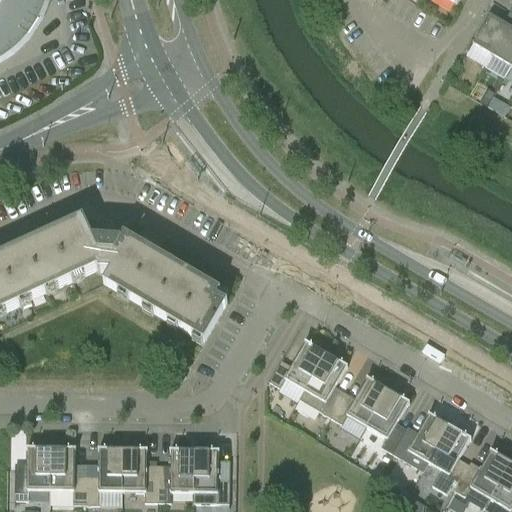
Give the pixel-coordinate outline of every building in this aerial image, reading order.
[(0,0),(0,59),(10,53),(26,38),(38,20),(44,0),(0,0)] [(511,23),(511,16),(509,14),(503,26),(489,18),(472,47),(492,59),(511,23)] [(511,23),(492,59),(510,69),(511,66),(511,23)] [(489,106),(492,100),(485,96),(482,101),(489,106)] [(502,103),(496,113),(506,119),(511,109),(502,103)] [(121,245),(103,243),(93,243),(83,222),(0,259),(0,311),(1,311),(3,316),(19,308),(20,310),(21,310),(18,303),(27,299),(29,304),(45,296),(46,298),(47,298),(44,291),(53,287),(56,292),(71,284),(72,286),(73,285),(70,279),(80,275),(82,280),(98,272),(100,276),(101,275),(110,276),(103,287),(128,302),(127,303),(128,304),(129,302),(152,316),(152,318),(153,319),(154,317),(177,331),(176,332),(177,333),(178,332),(202,346),(201,347),(202,347),(203,346),(204,347),(227,308),(216,301),(220,296),(124,239),(121,245)] [(266,389),(267,389),(269,386),(280,392),(285,383),(304,394),(305,394),(326,358),(305,345),(304,346),(305,347),(292,370),(282,364),(284,361),(283,360),(266,389)] [(348,370),(326,358),(305,394),(304,394),(299,403),(319,415),(315,422),(326,428),(330,421),(343,400),(345,396),(334,390),(346,371),(347,371),(348,370)] [(343,400),(330,421),(342,428),(347,419),(366,431),(388,394),(367,381),(366,382),(367,383),(353,406),(343,400)] [(409,407),(388,394),(366,431),(386,442),(381,451),(392,458),(405,436),(394,430),(408,407),(409,408),(409,407)] [(405,436),(392,458),(404,464),(409,456),(428,467),(450,430),(428,418),(428,419),(429,419),(415,442),(405,436)] [(471,443),(450,430),(428,467),(448,478),(442,487),(454,494),(466,472),(456,466),(470,443),(471,444),(471,443)] [(28,504),(28,494),(50,494),(51,452),(26,452),(26,453),(27,453),(27,480),(15,480),(15,476),(14,508),(15,508),(15,504),(28,504)] [(51,452),(50,494),(73,495),(73,505),(86,505),(86,481),(74,480),(75,453),(76,453),(76,452),(51,452)] [(122,496),(123,453),(98,453),(98,454),(99,454),(99,481),(86,481),(86,505),(99,506),(100,495),(122,496)] [(123,453),(122,496),(144,496),(144,506),(158,507),(158,482),(146,482),(146,455),(147,455),(147,453),(123,453)] [(158,482),(158,507),(171,507),(171,496),(193,497),(194,454),(169,454),(169,455),(171,455),(170,482),(158,482)] [(194,454),(193,497),(194,497),(194,507),(229,508),(229,511),(230,479),(229,479),(229,483),(217,482),(218,456),(219,456),(219,454),(194,454)] [(466,472),(454,494),(465,501),(471,492),(490,503),(511,466),(490,454),(490,455),(491,455),(477,479),(466,472)] [(511,511),(511,466),(490,503),(505,511),(511,511)] [(404,508),(403,511),(422,511),(423,508),(409,500),(404,508)]
